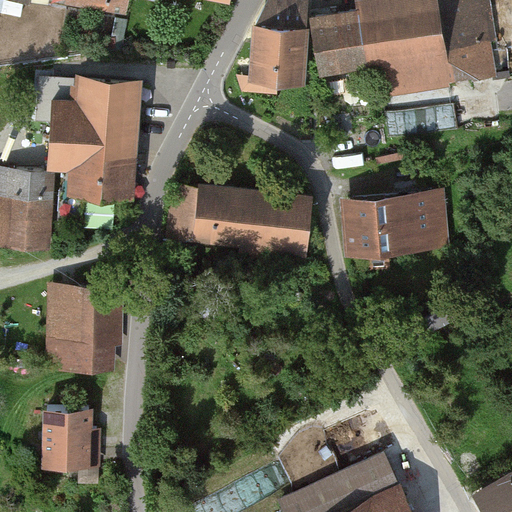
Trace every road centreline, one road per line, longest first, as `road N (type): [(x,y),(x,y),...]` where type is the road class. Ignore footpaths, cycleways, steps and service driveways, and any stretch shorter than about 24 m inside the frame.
road 1 (residential): [(464,511),(358,318),(319,177),(299,146),(208,101)]
road 2 (residential): [(208,101),(162,177),(141,260),(142,511)]
road 3 (track): [(141,260),(0,285)]
